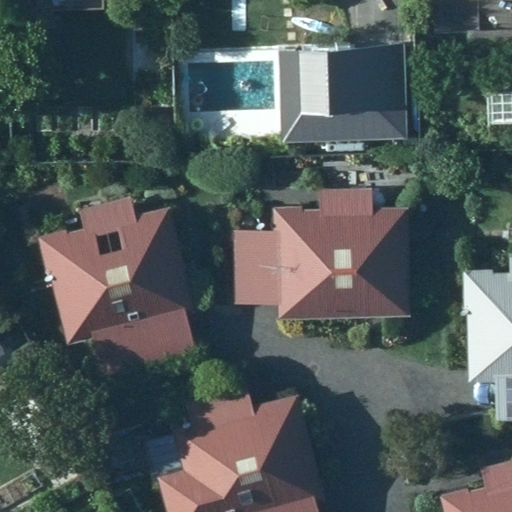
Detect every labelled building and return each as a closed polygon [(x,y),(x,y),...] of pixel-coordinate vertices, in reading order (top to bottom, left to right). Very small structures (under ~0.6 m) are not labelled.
[(213,24),(212,0),(160,0),(161,25),(213,24)] [(409,28),(282,31),(285,132),(412,129),(409,28)] [(274,298),(275,311),(407,311),(407,201),(370,200),(369,180),(317,180),(318,202),(271,202),(271,224),(232,223),(233,299),(274,298)] [(183,308),(193,304),(166,201),(133,211),(128,190),(76,202),(82,220),(70,224),(62,192),(23,201),(32,233),(37,231),(65,338),(91,331),(101,367),(193,342),(183,308)] [(511,245),(506,246),(507,268),(490,268),(490,263),(461,264),(462,303),(466,303),(467,372),(493,372),(495,413),(511,412),(511,245)] [(318,511),(315,495),(322,493),(295,388),(251,401),(244,379),(186,394),(192,416),(171,423),(172,428),(140,436),(150,476),(157,475),(166,511),(318,511)] [(511,511),(511,451),(477,460),(482,478),(437,489),(443,511),(511,511)]
